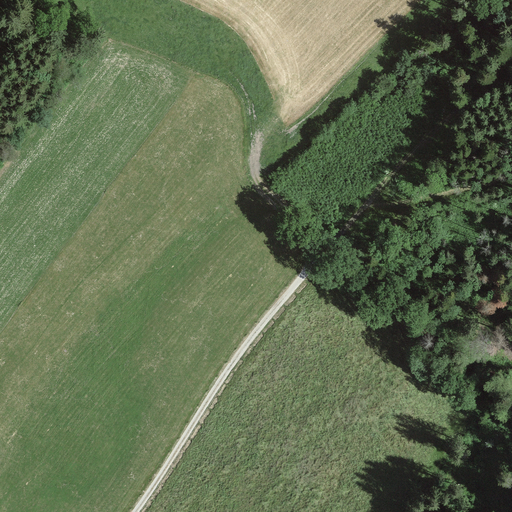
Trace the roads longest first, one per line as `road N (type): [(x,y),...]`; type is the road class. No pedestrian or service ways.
road 1 (track): [(136,511),(292,284),(413,147),(511,56)]
road 2 (track): [(345,232),(511,173)]
